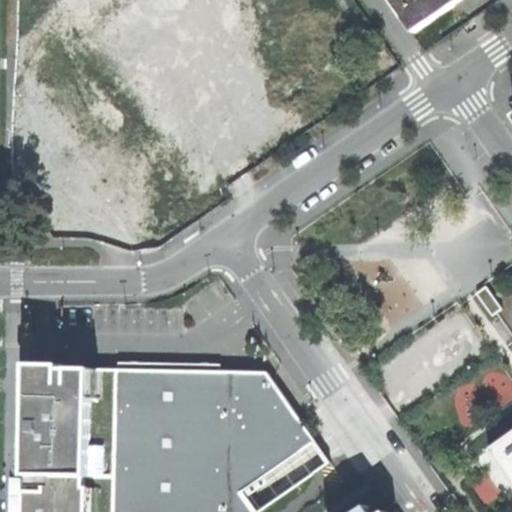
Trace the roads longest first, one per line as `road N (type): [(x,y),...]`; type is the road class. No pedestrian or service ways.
road 1 (unknown): [(440,93),(419,177),(415,275),(295,279),(248,261)]
road 2 (residential): [(392,465),(229,235)]
road 3 (residential): [(229,235),(458,82)]
road 4 (residential): [(0,274),(151,281),(229,235)]
